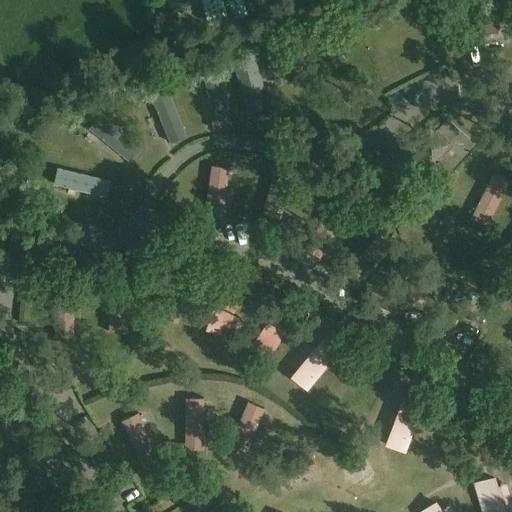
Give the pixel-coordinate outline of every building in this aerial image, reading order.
[(482,31),(511,27),(511,8),(511,1),(478,6),(482,31)] [(270,106),(255,57),(233,63),(248,113),(270,106)] [(232,126),(223,75),(204,78),(213,129),(232,126)] [(188,135),(168,88),(150,95),(170,143),(188,135)] [(141,145),(101,113),(89,127),(129,160),(141,145)] [(432,161),(436,156),(450,168),(474,142),(447,118),(435,132),(430,128),(432,161)] [(223,218),(230,167),(212,164),(204,216),(223,218)] [(279,222),(294,172),(275,166),(261,217),(279,222)] [(110,179),(57,167),(53,183),(107,196),(110,179)] [(487,226),(511,179),(494,171),(471,217),(487,226)] [(320,258),(348,213),(332,203),(304,247),(320,258)] [(359,285),(393,245),(378,232),(344,272),(359,285)] [(179,322),(183,270),(164,269),(160,321),(179,322)] [(226,336),(244,285),(222,277),(205,328),(226,336)] [(128,331),(129,280),(110,280),(108,331),(128,331)] [(74,336),(74,284),(55,284),(55,336),(74,336)] [(268,359),(297,314),(278,302),(250,347),(268,359)] [(324,334),(290,376),(308,390),(342,349),(324,334)] [(363,368),(333,412),(352,425),(382,381),(363,368)] [(406,452),(426,403),(404,394),(385,443),(406,452)] [(204,449),(204,397),(186,397),(185,449),(204,449)] [(245,455),(265,408),(248,400),(228,448),(245,455)] [(161,458),(139,412),(122,420),(143,466),(161,458)] [(274,486),(319,467),(312,450),(266,469),(274,486)] [(506,511),(495,475),(473,481),(482,511),(506,511)] [(197,511),(191,495),(168,505),(170,511),(197,511)] [(444,511),(436,500),(417,511),(444,511)]
